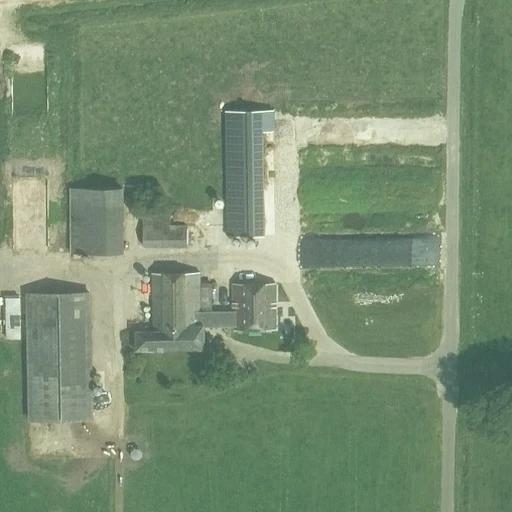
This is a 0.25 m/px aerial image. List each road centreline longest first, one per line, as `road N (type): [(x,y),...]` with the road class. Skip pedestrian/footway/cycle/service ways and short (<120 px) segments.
road 1 (unclassified): [(450,511),(460,0)]
road 2 (unknown): [(453,360),(343,358),(323,344),(275,260),(188,253),(109,264)]
